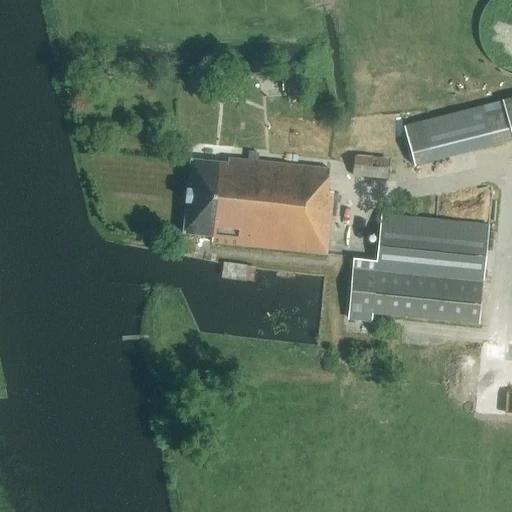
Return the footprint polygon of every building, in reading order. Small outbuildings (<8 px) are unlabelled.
[(511,0),(492,0),(491,2),(486,9),(482,17),(480,26),(480,35),(482,43),(485,52),(490,59),(496,65),(503,70),(511,74),(511,0)] [(300,72),(281,73),(282,90),(282,91),(301,91),(300,72)] [(281,80),(267,80),(268,92),(282,91),(282,90),(281,80)] [(511,99),(482,108),(493,146),(511,141),(511,99)] [(420,123),(403,127),(413,166),(430,162),(493,146),(482,108),(420,123)] [(247,154),(246,161),(256,162),(257,155),(247,154)] [(385,181),(388,159),(353,155),(351,177),(385,181)] [(246,161),(227,159),(227,164),(191,160),(183,234),(211,237),(210,242),(325,255),(327,241),(332,193),(327,192),(329,170),(256,162),(246,161)] [(477,326),(487,226),(380,215),(375,264),(354,261),(348,316),(371,318),(371,315),(477,326)] [(372,340),(373,327),(354,324),(353,338),(372,340)]
